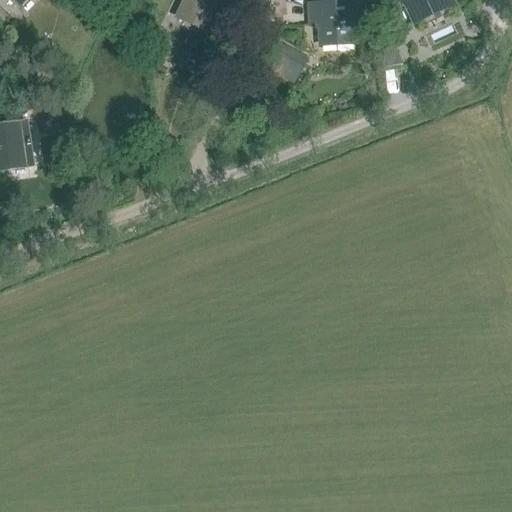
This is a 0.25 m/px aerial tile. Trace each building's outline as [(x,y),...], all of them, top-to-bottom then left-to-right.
[(186,0),(178,16),(209,31),(218,12),(227,17),(234,0),(186,0)] [(398,0),(400,5),(409,1),(418,19),(447,5),(444,0),(398,0)] [(321,24),(322,44),(354,43),(353,16),(359,16),(358,3),(310,6),(311,25),(321,24)] [(273,69),(271,72),(294,85),(295,82),(296,82),(308,60),(285,47),(272,68),(273,69)] [(400,58),(384,59),(385,68),(404,67),(400,58)] [(26,125),(0,128),(0,170),(32,165),(26,125)]
